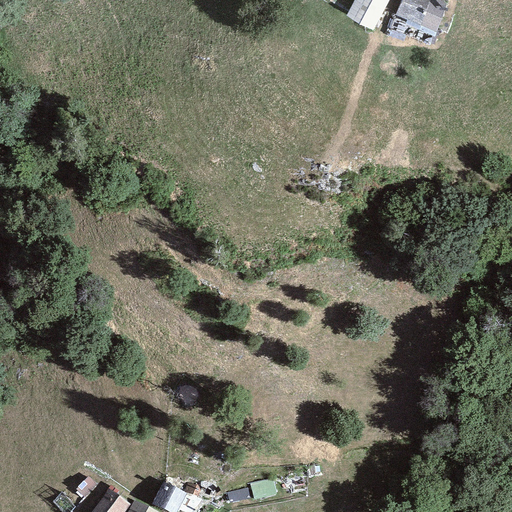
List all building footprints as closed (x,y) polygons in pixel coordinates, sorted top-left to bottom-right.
[(372,30),(388,0),(354,0),(346,16),(372,30)] [(400,0),(393,16),(431,33),(445,3),(439,0),(400,0)] [(273,478),(249,483),(253,499),(277,493),(273,478)] [(172,511),(175,511),(185,492),(161,482),(152,503),(172,511)] [(247,488),(226,492),(228,502),(249,497),(247,488)] [(121,511),(128,503),(109,489),(91,511),(121,511)] [(157,511),(134,500),(127,511),(157,511)]
